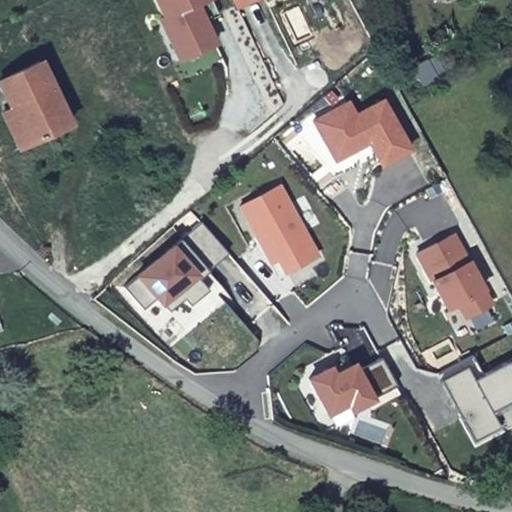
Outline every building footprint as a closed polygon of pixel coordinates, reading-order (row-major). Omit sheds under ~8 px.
[(166,29),(180,60),(215,44),(205,22),(219,15),(212,0),(157,0),(166,18),(170,27),(166,29)] [(233,0),(237,9),(256,0),(233,0)] [(166,29),(170,27),(166,18),(162,20),(166,29)] [(43,61),(2,79),(14,106),(14,107),(19,105),(34,140),(71,124),(43,61)] [(348,104),(313,122),(336,162),(369,144),(381,167),(409,152),(382,102),(355,117),(348,104)] [(14,106),(5,110),(21,146),(34,140),(19,105),(14,107),(14,106)] [(278,187),(240,207),(271,264),(277,260),(285,274),(316,257),(278,187)] [(124,288),(143,310),(156,299),(168,313),(183,300),(189,307),(208,290),(194,275),(203,268),(206,272),(227,254),(200,222),(124,288)] [(455,233),(416,255),(446,310),(457,304),(465,319),(493,304),(455,233)] [(469,357),(435,375),(472,443),(498,429),(490,414),(511,401),(511,359),(480,376),(469,357)] [(327,369),(307,380),(325,415),(345,404),(349,411),(394,387),(379,359),(354,372),(351,366),(342,370),(331,376),(327,369)] [(338,363),(327,369),(331,376),(342,370),(338,363)]
